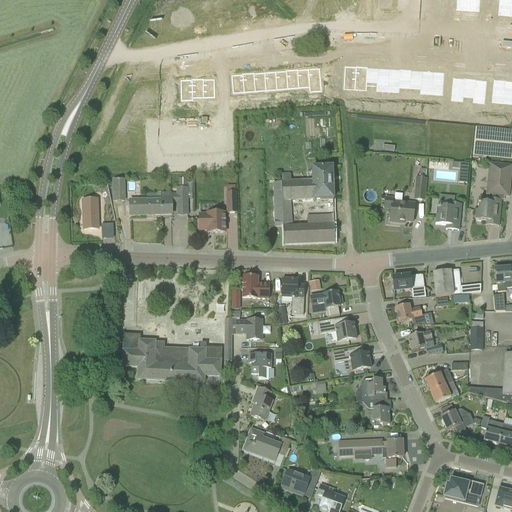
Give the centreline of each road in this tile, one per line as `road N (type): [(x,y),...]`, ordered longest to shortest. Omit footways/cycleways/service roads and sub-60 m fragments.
road 1 (unknown): [(105,51),(152,59),(412,30),(511,34)]
road 2 (residential): [(349,263),(52,255)]
road 3 (unclassified): [(438,454),(375,315),(367,264)]
road 4 (tertiary): [(89,85),(53,148),(38,256)]
road 5 (tertiary): [(52,255),(56,184),(89,85)]
road 6 (unclassified): [(367,264),(508,249)]
